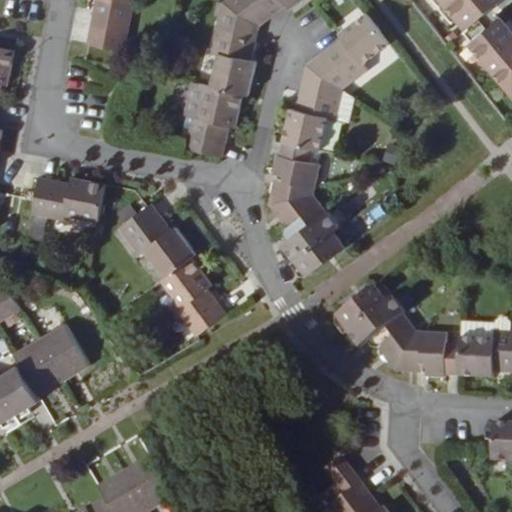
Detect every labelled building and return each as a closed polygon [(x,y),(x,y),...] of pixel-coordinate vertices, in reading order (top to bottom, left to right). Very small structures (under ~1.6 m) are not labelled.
[(136,2),(136,0),(102,0),(97,27),(94,44),(126,50),(130,34),(134,35),(140,4),(136,2)] [(295,10),(309,0),(235,0),(229,5),(264,27),(292,6),(295,10)] [(469,16),(455,0),(441,0),(461,23),(469,16)] [(511,0),(455,0),(469,16),(479,26),(472,32),(481,42),(480,43),(511,80),(511,20),(502,9),(503,8),(511,1),(511,0)] [(511,10),(511,2),(511,1),(503,8),(508,14),(511,10)] [(264,27),(229,5),(219,55),(225,57),(218,89),(249,96),(255,97),(262,64),(256,62),(264,27)] [(375,12),(345,35),(349,40),(312,67),(348,90),(373,71),(368,65),(398,43),(375,12)] [(0,116),(2,117),(7,85),(14,86),(20,51),(0,46),(0,116)] [(348,90),(312,67),(302,112),(295,111),(288,144),(318,151),(326,153),(333,120),(341,122),(348,90)] [(242,129),(249,96),(218,89),(212,87),(199,85),(191,118),(201,120),(195,147),(194,151),(230,159),(236,128),(242,129)] [(318,151),(288,144),(285,158),(282,157),(279,176),(282,177),(276,205),(301,237),(333,213),(319,196),(325,167),(316,166),(318,151)] [(105,223),(112,186),(77,179),(76,185),(46,178),(41,201),(38,215),(59,219),(71,221),(71,216),(105,223)] [(172,278),(199,258),(202,255),(182,228),(178,231),(157,205),(154,207),(126,228),(145,256),(153,251),(172,278)] [(302,263),(342,232),(347,228),(335,211),(333,213),(301,237),(290,246),(302,263)] [(56,236),(59,219),(38,215),(35,231),(56,236)] [(313,278),(354,248),(342,232),(302,263),(313,278)] [(185,311),(204,336),(233,314),(214,290),(219,286),(199,258),(172,278),(168,281),(189,309),(185,311)] [(0,291),(0,297),(11,316),(24,308),(10,286),(0,291)] [(379,287),(339,318),(351,333),(391,302),(379,287)] [(0,297),(0,323),(11,316),(0,297)] [(391,302),(351,333),(364,349),(374,341),(407,316),(409,315),(397,298),(391,302)] [(407,316),(374,341),(397,370),(429,375),(430,377),(447,379),(448,376),(462,376),(463,346),(449,346),(449,336),(420,335),(407,316)] [(498,327),(497,334),(511,334),(511,322),(511,321),(501,320),(498,323),(498,327)] [(464,325),(463,339),(497,342),(497,334),(498,327),(464,325)] [(44,342),(69,384),(95,368),(71,327),(44,342)] [(511,373),(511,334),(497,334),(497,342),(463,339),(463,346),(462,376),(495,379),(497,373),(511,373)] [(42,399),(69,384),(44,342),(17,358),(24,369),(42,399)] [(34,410),(45,404),(42,399),(24,369),(0,382),(0,385),(20,418),(34,410)] [(20,418),(0,385),(0,429),(6,426),(20,418)] [(511,424),(498,423),(497,453),(496,461),(511,461),(511,424)] [(160,466),(152,455),(125,471),(149,511),(150,511),(178,496),(177,495),(160,466)] [(329,469),(340,485),(356,473),(345,458),(329,469)] [(149,511),(125,471),(99,486),(106,496),(87,507),(89,511),(149,511)] [(390,511),(388,508),(384,511),(356,473),(340,485),(349,496),(331,509),(333,511),(390,511)]
